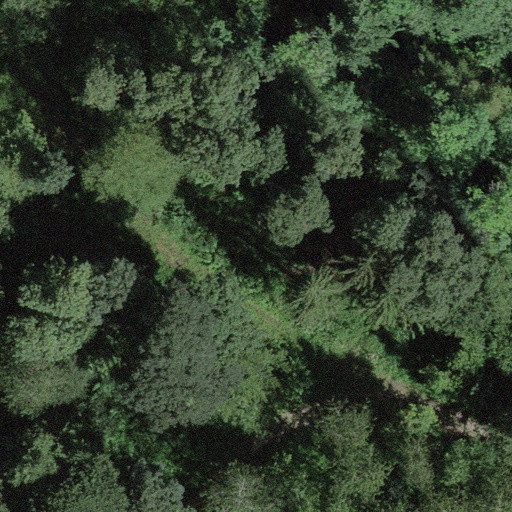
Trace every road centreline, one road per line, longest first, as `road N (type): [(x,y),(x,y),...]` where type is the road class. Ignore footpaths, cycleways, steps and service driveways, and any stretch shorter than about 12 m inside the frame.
road 1 (track): [(349,399),(134,220),(0,53)]
road 2 (track): [(190,511),(260,428),(349,399),(441,408),(511,452)]
